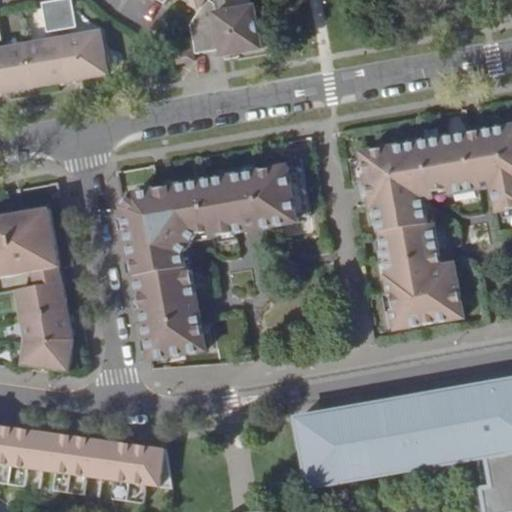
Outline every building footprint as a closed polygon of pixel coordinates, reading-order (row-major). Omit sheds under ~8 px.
[(77,29),(72,4),(71,0),(68,0),(58,2),(63,32),(77,29)] [(155,0),(165,5),(168,1),(168,0),(182,0),(183,0),(201,10),(207,0),(155,0)] [(191,28),(195,48),(197,56),(223,52),(224,59),(265,52),(263,38),(266,35),(265,23),(260,21),(258,8),(220,14),(219,5),(209,0),(207,0),(201,10),(193,24),(191,28)] [(48,34),(63,32),(58,2),(43,4),(43,9),(48,34)] [(64,41),(72,84),(75,83),(84,82),(111,77),(110,71),(112,66),(110,56),(106,53),(102,35),(64,41)] [(26,47),(34,90),(61,86),(70,84),(72,84),(64,41),(26,47)] [(0,51),(0,96),(1,96),(10,95),(34,90),(26,47),(0,51)] [(432,258),(437,257),(428,203),(493,192),(497,214),(511,211),(511,127),(361,154),(362,161),(370,207),(371,212),(374,212),(386,279),(383,280),(392,332),(462,320),(455,280),(441,282),(440,270),(434,272),(432,258)] [(370,207),(362,161),(348,163),(356,210),(370,207)] [(131,194),(123,207),(150,358),(207,348),(192,265),(196,265),(193,251),(197,246),(214,242),(214,240),(300,225),(290,168),(131,194)] [(0,222),(0,282),(29,278),(66,271),(56,212),(0,222)] [(440,270),(437,257),(432,258),(434,272),(440,270)] [(453,268),(440,270),(441,282),(455,280),(453,268)] [(29,278),(31,293),(69,286),(66,271),(29,278)] [(30,350),(27,371),(77,377),(81,351),(69,286),(31,293),(20,294),(30,350)] [(486,511),(511,511),(511,382),(299,420),(311,486),(325,493),(480,464),(486,511)] [(0,437),(15,439),(16,430),(8,428),(0,427),(0,437)] [(33,442),(34,432),(16,430),(15,439),(16,440),(33,442)] [(41,472),(47,434),(40,433),(34,432),(33,442),(16,440),(10,486),(23,487),(26,470),(41,472)] [(54,492),(69,494),(77,448),(60,446),(61,436),(47,434),(41,472),(56,475),(54,492)] [(60,446),(77,448),(78,438),(70,437),(61,436),(60,446)] [(0,484),(10,486),(16,440),(15,439),(0,437),(0,484)] [(94,451),(95,440),(78,438),(77,448),(94,451)] [(101,481),(107,442),(101,441),(95,440),(94,451),(77,448),(69,494),(85,496),(87,479),(101,481)] [(120,502),(127,503),(136,457),(119,454),(121,444),(115,443),(107,442),(101,481),(117,483),(115,501),(120,502)] [(136,457),(137,457),(138,446),(121,444),(119,454),(136,457)] [(152,459),(153,448),(138,446),(137,457),(152,459)] [(174,491),(167,451),(161,450),(153,448),(152,459),(137,457),(136,457),(127,503),(136,504),(145,506),(147,487),(174,491)]
